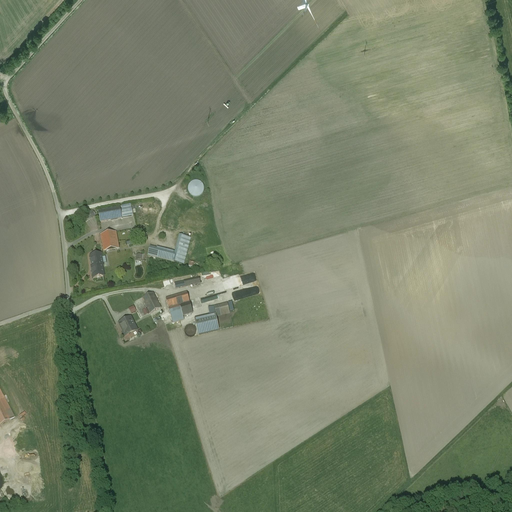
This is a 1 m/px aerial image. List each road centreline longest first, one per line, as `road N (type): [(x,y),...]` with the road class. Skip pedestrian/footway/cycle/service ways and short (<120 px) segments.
road 1 (unclassified): [(1,84),(59,217),(110,511)]
road 2 (track): [(380,511),(511,385)]
